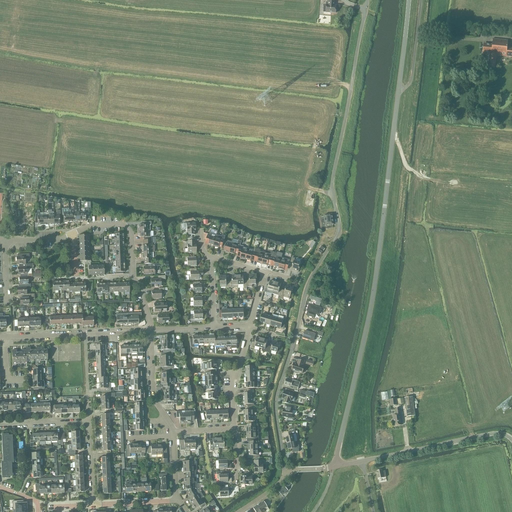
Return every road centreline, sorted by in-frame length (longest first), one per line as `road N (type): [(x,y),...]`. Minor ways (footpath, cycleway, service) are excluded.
road 1 (residential): [(285,477),(279,391),(309,282),(338,235),(332,176),(367,0)]
road 2 (unclassified): [(332,466),(372,290),(408,0)]
road 3 (unclassified): [(332,466),(496,433),(511,439)]
road 4 (residential): [(151,331),(143,286),(132,277),(128,228),(72,233)]
road 5 (track): [(511,189),(428,180),(406,166),(392,132)]
road 6 (residential): [(5,337),(151,331)]
